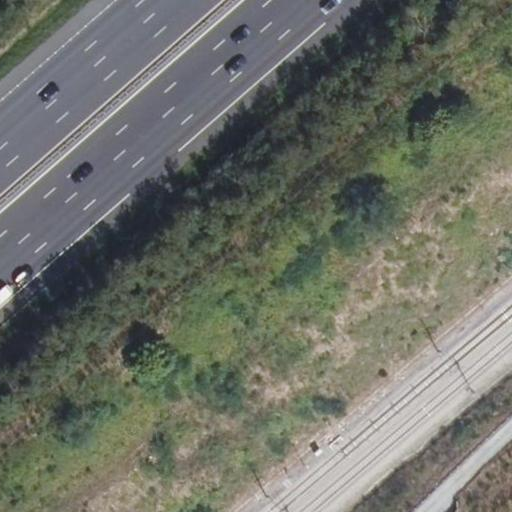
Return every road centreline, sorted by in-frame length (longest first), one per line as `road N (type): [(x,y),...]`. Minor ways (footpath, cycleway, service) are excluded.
road 1 (motorway): [(0,261),(298,0)]
road 2 (motorway): [(168,0),(0,146)]
